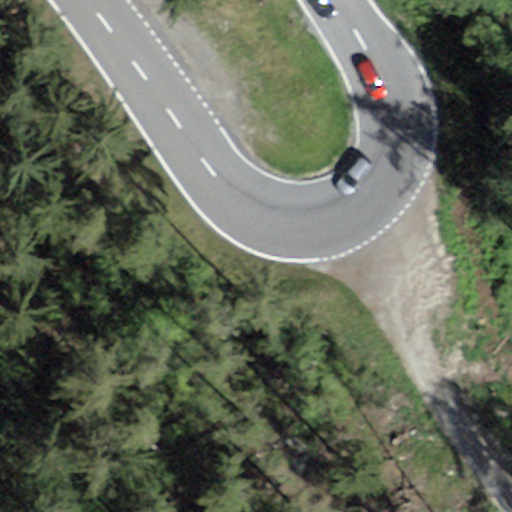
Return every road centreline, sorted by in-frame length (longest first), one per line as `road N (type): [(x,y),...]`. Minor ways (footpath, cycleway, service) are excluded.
road 1 (tertiary): [(85,0),(224,190),(300,222),(357,203),(389,145),(390,103),(334,0)]
road 2 (track): [(345,209),(506,511)]
